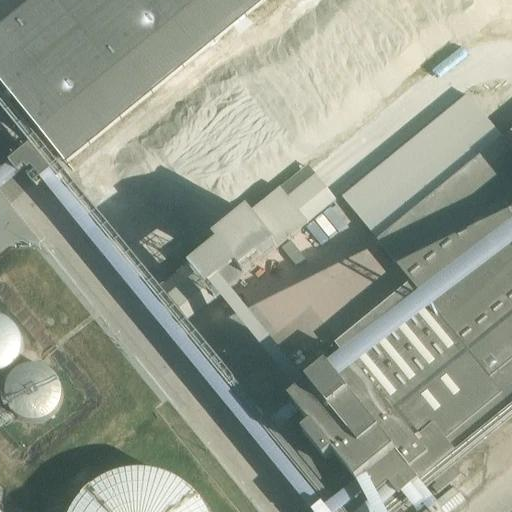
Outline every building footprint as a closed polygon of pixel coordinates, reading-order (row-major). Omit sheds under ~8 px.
[(29,120),(67,166),(269,0),(0,0),(0,114),(14,132),(29,120)] [(393,511),(399,507),(449,466),(511,414),(511,135),(505,141),(469,98),(344,200),(380,244),(379,244),(412,285),(359,328),(346,312),(284,363),(310,394),(294,407),(316,434),(307,441),(312,447),(299,458),(344,511),(393,511)] [(162,289),(191,324),(338,203),(309,168),(162,289)] [(22,344),(22,338),(21,333),(19,328),(16,323),(12,319),(9,317),(3,314),(0,313),(0,367),(1,368),(6,366),(11,363),(16,358),(19,353),(21,348),(22,344)] [(66,396),(66,391),(65,386),(63,381),(60,376),(56,372),(53,369),(48,367),(43,366),(38,365),(32,366),(27,367),(22,370),(18,374),(14,379),(12,384),(10,389),(10,395),(11,400),(13,405),(16,410),(19,414),(23,417),(29,420),(36,421),(39,421),(45,420),(50,419),(55,416),(60,411),(63,406),(65,401),(66,396)] [(211,511),(209,508),(198,493),(184,482),(167,475),(151,472),(133,472),(117,476),(101,484),(88,495),(78,508),(76,511),(211,511)]
